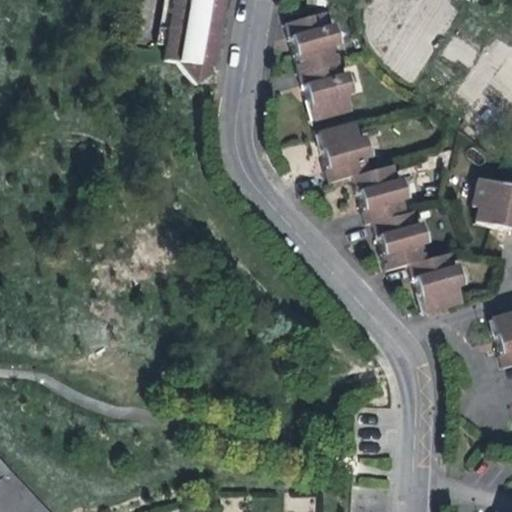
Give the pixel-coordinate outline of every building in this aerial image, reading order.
[(181,0),(173,48),(161,47),(159,55),(181,57),(180,74),(189,87),(202,79),(204,69),(199,68),(200,63),(197,62),(198,57),(209,59),(212,47),(215,27),(216,21),(206,18),(209,0),(181,0)] [(169,0),(161,47),(173,48),(181,0),(169,0)] [(285,50),(294,77),(301,101),(308,125),(344,115),(339,99),(346,97),(340,78),(334,80),(326,55),(333,53),(327,30),(319,32),(316,19),(280,31),(285,50)] [(172,62),(180,74),(181,57),(159,55),(158,60),(172,62)] [(441,261),(420,267),(415,251),(421,249),(415,228),(408,230),(405,219),(399,221),(396,208),(403,206),(396,184),(389,186),(385,174),(364,179),(359,165),(366,163),(360,145),(353,146),(347,129),(311,139),(317,156),(327,188),(350,182),(355,202),(363,231),(370,228),(376,247),(384,276),(407,270),(413,291),(421,318),(455,309),(450,293),(457,290),(452,271),(445,273),(441,261)] [(491,236),(511,241),(511,198),(478,188),(469,214),(477,217),(473,230),(491,236)] [(511,321),(487,328),(492,350),(499,376),(511,373),(511,321)] [(43,511),(0,464),(0,477),(2,476),(34,511),(43,511)] [(34,511),(2,476),(0,477),(0,511),(34,511)]
